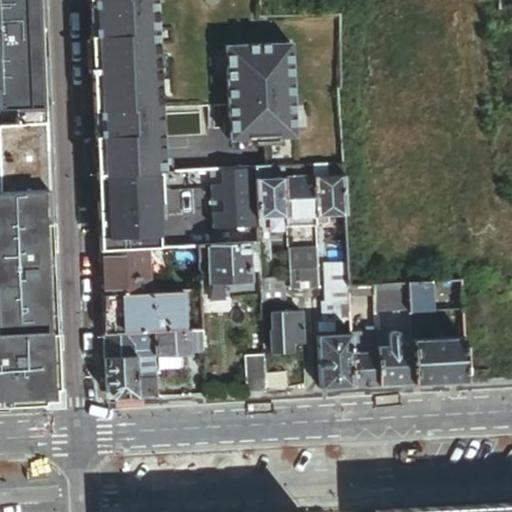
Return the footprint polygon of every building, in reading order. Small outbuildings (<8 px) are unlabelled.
[(0,0),(0,127),(44,125),(38,0),(0,0)] [(155,0),(88,0),(89,9),(156,7),(155,0)] [(160,98),(156,7),(89,9),(93,101),(160,98)] [(231,142),(298,139),(294,46),(227,49),(231,142)] [(164,173),(160,98),(93,101),(96,176),(161,173),(164,173)] [(47,191),(44,125),(0,127),(0,172),(1,194),(40,192),(47,191)] [(330,176),(342,176),(341,165),(329,165),(330,176)] [(257,221),(254,181),(254,169),(211,171),(214,230),(257,227),(257,221)] [(163,207),(161,173),(96,176),(99,252),(124,251),(140,250),(159,249),(157,221),(143,221),(142,208),(163,207)] [(344,216),(342,176),(330,176),(312,178),(315,218),(344,216)] [(315,218),(312,178),(284,179),(285,219),(315,218)] [(254,181),(257,221),(285,219),(284,179),(254,181)] [(49,242),(48,207),(41,208),(40,192),(1,194),(0,194),(0,405),(48,403),(56,389),(55,375),(49,242)] [(285,219),(286,229),(315,227),(315,218),(285,219)] [(258,252),(258,243),(248,244),(249,253),(258,252)] [(248,244),(209,246),(211,283),(250,281),(249,253),(248,244)] [(140,250),(124,251),(99,252),(101,296),(142,293),(140,250)] [(319,288),(317,250),(287,252),(289,287),(289,289),(319,288)] [(347,278),(347,265),(325,266),(326,279),(347,278)] [(326,290),(348,289),(347,278),(326,279),(326,290)] [(251,290),(250,281),(211,283),(211,292),(251,290)] [(431,312),(430,284),(409,285),(410,313),(431,312)] [(290,299),(289,289),(289,287),(260,289),(261,301),(290,299)] [(407,287),(375,289),(376,312),(409,310),(407,287)] [(202,330),(203,330),(201,289),(180,291),(182,331),(190,331),(199,330),(202,330)] [(326,290),(327,304),(349,302),(348,289),(326,290)] [(180,291),(142,293),(101,296),(103,336),(154,333),(182,331),(180,291)] [(340,321),(350,321),(349,302),(327,304),(323,311),(323,322),(340,321)] [(291,344),(304,343),(302,312),(269,314),(272,356),(291,355),(291,344)] [(341,336),(351,335),(350,321),(340,321),(341,336)] [(199,330),(190,331),(191,354),(200,353),(199,330)] [(190,331),(182,331),(154,333),(155,356),(191,354),(190,331)] [(377,348),(376,332),(366,333),(366,334),(367,356),(377,355),(377,348)] [(155,356),(154,333),(103,336),(104,361),(135,359),(134,347),(149,346),(149,358),(155,358),(155,356)] [(379,386),(414,385),(412,346),(398,347),(397,337),(397,336),(396,335),(395,334),(394,333),(393,333),(392,333),(391,333),(390,333),(389,333),(388,334),(388,335),(387,336),(388,348),(379,348),(377,348),(377,355),(379,386)] [(367,356),(366,334),(359,335),(360,356),(367,356)] [(322,389),(354,388),(352,357),(351,335),(341,336),(319,337),(322,389)] [(359,335),(351,335),(352,357),(360,356),(359,335)] [(387,336),(388,335),(378,336),(379,348),(388,348),(387,336)] [(414,385),(467,382),(465,338),(412,341),(412,346),(414,385)] [(304,354),(304,343),(291,344),(291,355),(304,354)] [(354,388),(379,386),(377,355),(367,356),(360,356),(352,357),(354,388)] [(243,357),(245,393),(265,392),(264,376),(263,356),(243,357)] [(114,400),(157,397),(155,358),(149,358),(146,358),(147,377),(139,378),(138,358),(135,359),(104,361),(105,391),(114,400)] [(288,375),(265,375),(266,392),(289,391),(288,375)]
